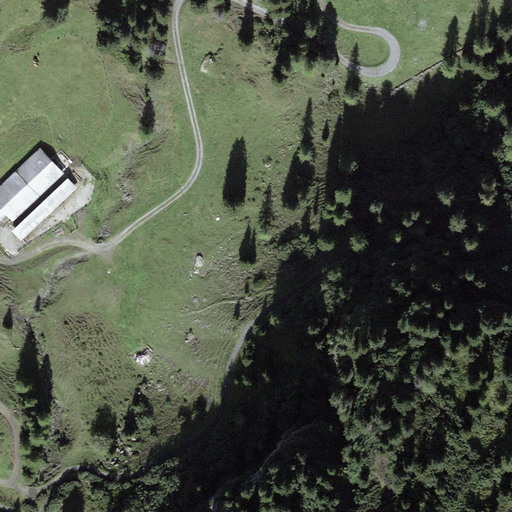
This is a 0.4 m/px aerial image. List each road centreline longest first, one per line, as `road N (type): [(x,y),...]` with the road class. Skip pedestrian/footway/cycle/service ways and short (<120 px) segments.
road 1 (track): [(511,231),(421,231),(326,269),(261,313),(236,348),(212,422),(135,472),(89,469),(41,487),(0,479)]
road 2 (track): [(179,0),(172,19),(197,132),(195,178),(112,246),(64,244),(28,261),(0,262)]
road 3 (track): [(320,0),(338,23),(391,42),(394,62),(375,73),(238,0)]
